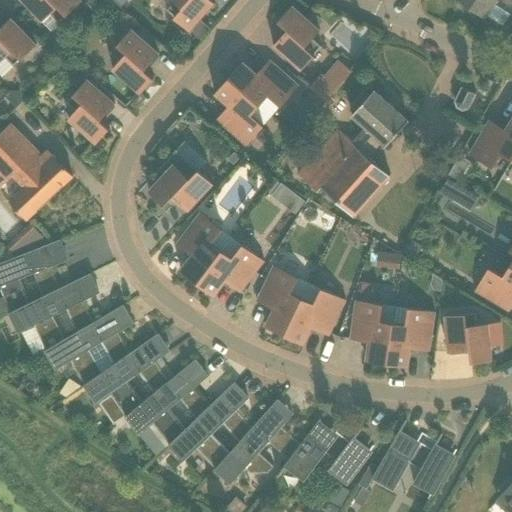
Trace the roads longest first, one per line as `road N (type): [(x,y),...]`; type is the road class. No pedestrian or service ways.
road 1 (residential): [(258,0),(133,145),(118,217),(130,259),(165,301),(245,351),(318,380),(394,395),(502,388)]
road 2 (track): [(194,511),(0,389)]
road 3 (residential): [(511,77),(396,17)]
